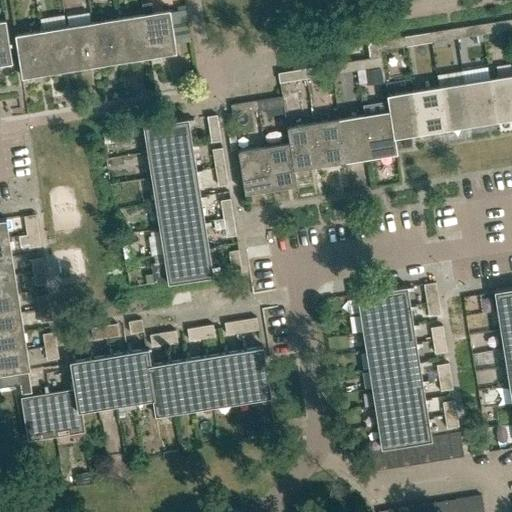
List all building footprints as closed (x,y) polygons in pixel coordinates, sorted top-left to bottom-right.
[(143,13),(150,56),(176,52),(169,9),(143,13)] [(124,60),(150,56),(143,13),(117,17),(124,60)] [(99,64),(124,60),(117,17),(92,21),(99,64)] [(0,19),(0,63),(12,62),(5,19),(0,19)] [(73,68),(99,64),(92,21),(66,25),(73,68)] [(481,24),(482,33),(500,31),(498,21),(481,24)] [(464,36),(482,33),(481,24),(462,27),(464,36)] [(48,72),(73,68),(66,25),(41,29),(48,72)] [(22,76),(48,72),(41,29),(15,33),(22,76)] [(430,32),(431,42),(449,39),(447,30),(430,32)] [(413,45),(431,42),(430,32),(411,35),(413,45)] [(369,58),(381,56),(380,50),(398,47),(396,38),(367,42),(369,58)] [(381,56),(369,58),(362,59),(364,68),(382,66),(381,56)] [(330,64),(332,74),(349,71),(348,61),(330,64)] [(313,77),(332,74),(330,64),(311,67),(313,77)] [(365,71),(368,85),(383,83),(381,69),(365,71)] [(279,82),(280,82),(298,79),(296,70),(278,73),(279,82)] [(496,120),(511,117),(511,73),(490,77),(496,120)] [(471,124),(496,120),(490,77),(464,81),(471,124)] [(445,128),(471,124),(464,81),(438,85),(445,128)] [(420,132),(445,128),(438,85),(413,90),(420,132)] [(394,136),(395,136),(420,132),(413,90),(387,94),(389,109),(390,109),(394,136)] [(265,109),(284,106),(282,96),(264,99),(265,109)] [(232,114),(251,111),(249,102),(230,104),(232,114)] [(397,152),(395,136),(394,136),(390,109),(389,109),(364,113),(371,156),(397,152)] [(345,160),(371,156),(364,113),(339,117),(345,160)] [(211,141),(221,140),(217,114),(207,116),(211,141)] [(144,124),(143,124),(144,125),(148,151),(192,144),(188,118),(188,117),(144,124)] [(320,164),(345,160),(339,117),(313,122),(320,164)] [(294,169),(294,168),(320,164),(313,122),(287,126),(289,141),(290,141),(294,169)] [(297,184),(294,168),(294,169),(290,141),(289,141),(264,145),(271,188),(297,184)] [(192,144),(148,151),(152,177),(196,170),(192,144)] [(245,193),(271,188),(264,145),(238,150),(245,193)] [(215,167),(225,165),(222,147),(212,149),(215,167)] [(225,165),(215,167),(218,185),(228,183),(225,165)] [(196,170),(152,177),(156,202),(200,195),(196,170)] [(200,195),(156,202),(160,228),(204,220),(200,195)] [(144,196),(117,200),(119,215),(146,212),(144,196)] [(224,218),(233,216),(230,198),(221,200),(224,218)] [(26,232),(38,230),(36,214),(23,216),(26,232)] [(233,216),(224,218),(226,236),(236,234),(233,216)] [(0,238),(9,237),(6,218),(0,218),(0,238)] [(204,220),(160,228),(164,253),(209,246),(204,220)] [(41,246),(38,230),(26,232),(26,234),(19,236),(20,246),(28,244),(29,248),(41,246)] [(0,257),(12,256),(9,237),(0,238),(0,257)] [(143,244),(149,273),(161,271),(156,241),(143,244)] [(209,246),(164,253),(168,279),(169,281),(213,273),(213,272),(209,246)] [(232,270),(241,268),(238,249),(229,251),(232,270)] [(0,276),(15,274),(12,256),(0,257),(0,276)] [(33,272),(45,270),(42,258),(31,259),(33,272)] [(45,270),(33,272),(35,285),(47,283),(45,270)] [(0,295),(18,293),(15,274),(0,276),(0,295)] [(427,300),(439,298),(436,282),(424,284),(427,300)] [(407,285),(357,293),(360,314),(410,305),(407,286),(407,285)] [(511,286),(494,290),(494,291),(497,310),(511,308),(511,286)] [(0,314),(21,311),(18,293),(0,295),(0,314)] [(39,309),(51,308),(49,295),(37,297),(39,309)] [(439,298),(427,300),(429,316),(441,314),(439,298)] [(410,305),(360,314),(363,332),(413,324),(410,305)] [(51,308),(39,309),(41,322),(52,320),(51,308)] [(511,308),(497,310),(500,329),(511,327),(511,308)] [(0,333),(24,330),(21,311),(0,314),(0,333)] [(240,320),(242,331),(258,329),(256,317),(240,320)] [(130,333),(143,331),(144,331),(142,319),(128,322),(130,333)] [(226,334),(242,331),(240,320),(225,322),(226,334)] [(104,326),(106,337),(119,335),(117,323),(104,326)] [(200,326),(202,338),(215,336),(213,324),(200,326)] [(413,324),(363,332),(366,351),(416,343),(413,324)] [(433,340),(445,338),(443,325),(431,327),(433,340)] [(93,339),(106,337),(104,326),(91,328),(93,339)] [(189,340),(202,338),(200,326),(187,328),(189,340)] [(511,327),(500,329),(503,348),(511,346),(511,327)] [(69,343),(81,341),(80,329),(67,331),(69,343)] [(0,352),(27,349),(24,330),(0,333),(0,352)] [(163,332),(165,344),(178,342),(176,330),(163,332)] [(45,347),(56,345),(54,332),(42,334),(45,347)] [(152,346),(165,344),(163,332),(150,334),(152,346)] [(445,338),(433,340),(435,353),(447,351),(445,338)] [(370,369),(418,361),(415,343),(367,350),(370,369)] [(56,345),(45,347),(46,360),(58,358),(56,345)] [(261,345),(242,348),(250,398),(269,395),(271,395),(263,345),(261,345)] [(511,346),(503,348),(506,366),(511,365),(511,346)] [(149,347),(128,351),(136,400),(153,398),(154,397),(149,363),(151,363),(149,347)] [(242,348),(223,351),(231,401),(250,398),(242,348)] [(27,349),(0,352),(0,386),(20,384),(20,382),(18,370),(27,369),(30,368),(27,349)] [(128,351),(110,354),(118,403),(136,400),(128,351)] [(223,351),(205,354),(213,404),(231,401),(223,351)] [(110,354),(91,356),(99,406),(118,403),(110,354)] [(205,354),(186,357),(194,407),(213,404),(205,354)] [(73,359),(70,360),(75,388),(77,388),(80,409),(82,409),(99,406),(91,356),(73,359)] [(186,357),(168,360),(176,410),(194,407),(186,357)] [(151,363),(149,363),(154,397),(153,398),(156,413),(176,410),(168,360),(151,363)] [(370,369),(369,369),(372,388),(422,380),(419,361),(418,361),(370,369)] [(439,378),(451,376),(449,363),(437,365),(439,378)] [(29,376),(27,369),(18,370),(20,382),(29,381),(29,376)] [(451,376),(439,378),(441,390),(453,389),(451,376)] [(422,380),(372,388),(375,406),(425,398),(422,380)] [(20,382),(20,384),(22,394),(31,393),(29,381),(20,382)] [(75,388),(50,392),(57,435),(58,435),(57,429),(69,427),(70,433),(86,430),(82,409),(80,409),(77,388),(75,388)] [(50,392),(21,397),(28,439),(31,439),(30,433),(42,431),(43,437),(57,435),(50,392)] [(425,398),(375,406),(378,425),(428,417),(425,398)] [(445,415),(457,413),(455,400),(443,402),(445,415)] [(457,413),(445,415),(447,427),(459,425),(457,413)] [(428,417),(378,425),(382,445),(391,443),(403,442),(414,440),(426,438),(431,437),(428,417)] [(464,456),(460,432),(448,434),(452,458),(464,456)] [(441,460),(452,458),(448,434),(437,436),(441,460)] [(429,461),(441,460),(437,436),(431,437),(426,438),(429,461)] [(418,463),(429,461),(426,438),(414,440),(418,463)] [(414,440),(403,442),(407,465),(418,463),(414,440)] [(403,442),(391,443),(395,467),(407,465),(403,442)] [(391,443),(380,445),(384,469),(395,467),(391,443)] [(369,447),(372,470),(384,469),(380,445),(369,447)] [(88,472),(75,475),(76,483),(90,481),(88,472)] [(482,506),(480,494),(456,498),(458,510),(482,506)] [(456,498),(445,500),(446,503),(447,511),(458,511),(458,510),(456,498)] [(435,511),(447,511),(446,503),(445,500),(434,502),(434,505),(435,511)] [(424,511),(435,511),(434,505),(434,502),(423,503),(423,506),(424,511)] [(423,503),(412,505),(412,511),(424,511),(423,506),(423,503)]
